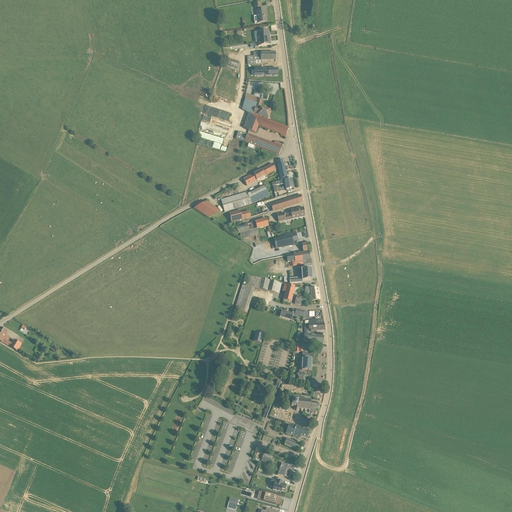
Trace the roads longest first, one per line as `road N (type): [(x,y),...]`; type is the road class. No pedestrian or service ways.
road 1 (residential): [(296,499),(327,394),(330,349),(296,147)]
road 2 (track): [(318,444),(317,460),(343,466),(379,283)]
road 3 (unclassified): [(0,325),(190,207)]
road 4 (residential): [(296,147),(274,0)]
road 5 (residential): [(190,207),(296,147)]
